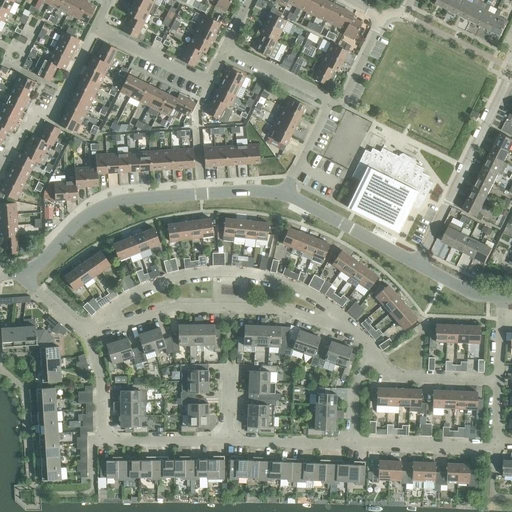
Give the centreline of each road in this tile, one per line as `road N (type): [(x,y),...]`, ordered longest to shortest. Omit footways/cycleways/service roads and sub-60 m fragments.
road 1 (tertiary): [(21,271),(45,259),(77,224),(125,201),(282,196)]
road 2 (residential): [(336,316),(263,277),(216,274),(140,289),(106,314)]
road 3 (residential): [(336,316),(315,322),(279,310),(171,310),(117,325),(106,314)]
road 4 (residential): [(228,442),(104,441),(100,383),(85,334)]
road 5 (unclassified): [(414,263),(511,66)]
road 6 (residential): [(2,159),(26,127),(61,104),(96,29)]
road 7 (residential): [(96,29),(206,82),(227,49)]
road 8 (tertiary): [(414,263),(282,196)]
road 9 (residential): [(497,446),(352,445)]
road 10 (residential): [(498,383),(392,378),(370,353)]
road 11 (residential): [(352,445),(228,442)]
